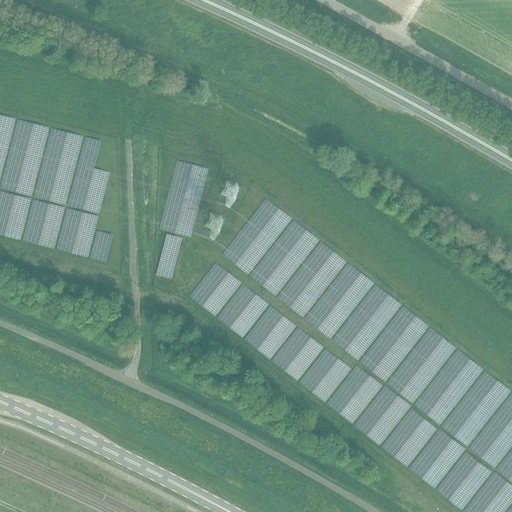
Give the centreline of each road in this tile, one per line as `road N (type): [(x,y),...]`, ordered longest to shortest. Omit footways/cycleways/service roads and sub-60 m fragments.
road 1 (unclassified): [(373,511),(216,422),(0,324)]
road 2 (trunk): [(511,160),(329,59),(200,0)]
road 3 (secondary): [(0,402),(227,511)]
road 4 (unclassified): [(511,107),(328,0)]
